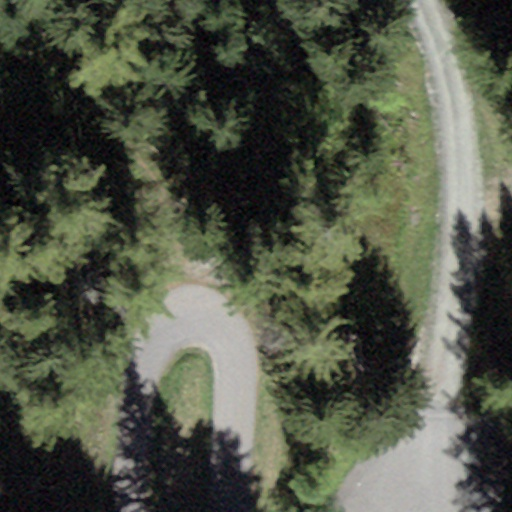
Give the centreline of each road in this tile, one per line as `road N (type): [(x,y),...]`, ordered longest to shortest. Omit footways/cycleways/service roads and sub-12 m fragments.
road 1 (track): [(418,0),(465,73),(440,501)]
road 2 (residential): [(230,511),(229,335),(193,320),(158,336),(139,381),(126,473),(137,511)]
